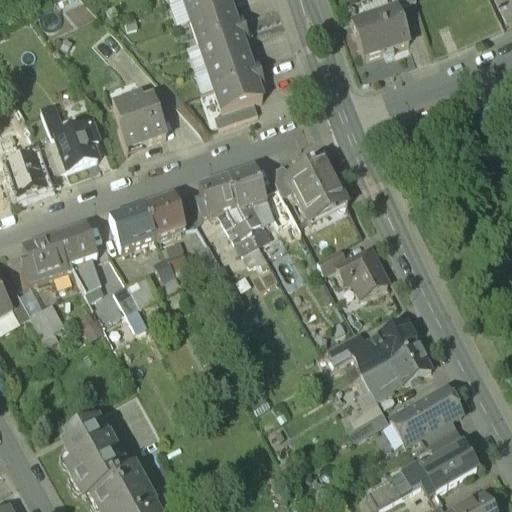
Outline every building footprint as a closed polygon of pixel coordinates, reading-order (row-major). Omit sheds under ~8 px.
[(231,0),(199,0),(182,6),(189,29),(230,15),(226,2),(232,0),(231,0)] [(409,0),(393,0),(401,13),(414,8),(409,0)] [(511,0),(500,0),(507,16),(511,13),(511,0)] [(397,14),(351,30),(363,67),(384,59),(383,57),(409,49),(397,14)] [(230,15),(189,29),(197,52),(244,36),(241,26),(234,28),(230,15)] [(244,36),(197,52),(205,74),(246,61),(241,48),(247,46),(244,36)] [(246,61),(205,74),(212,97),(259,81),(256,71),(250,73),(246,61)] [(259,81),(212,97),(220,120),(253,110),(261,107),(257,93),(263,91),(259,81)] [(152,105),(143,108),(141,102),(112,111),(120,135),(117,136),(124,155),(140,150),(140,152),(165,143),(152,105)] [(220,120),(213,123),(217,134),(257,121),(253,110),(220,120)] [(90,132),(54,145),(65,177),(96,167),(90,151),(96,149),(90,132)] [(18,164),(9,140),(0,142),(0,153),(6,173),(18,169),(18,164)] [(18,169),(6,173),(17,204),(44,195),(33,164),(18,169)] [(321,164),(285,184),(293,200),(308,229),(344,209),(321,164)] [(253,176),(225,185),(236,215),(237,219),(265,210),(253,176)] [(281,177),(270,183),(282,206),(293,200),(285,184),(281,177)] [(225,185),(197,194),(208,225),(236,215),(225,185)] [(173,203),(142,213),(154,248),(184,237),(173,203)] [(295,230),(285,212),(273,218),(283,237),(295,230)] [(142,213),(108,225),(120,259),(154,248),(142,213)] [(85,232),(55,243),(65,274),(68,273),(83,301),(97,294),(90,282),(86,284),(78,270),(96,264),(85,232)] [(55,243),(21,254),(26,270),(19,272),(27,294),(55,285),(53,279),(66,275),(65,274),(55,243)] [(339,256),(316,270),(322,282),(335,275),(335,274),(345,268),(339,256)] [(181,260),(164,265),(170,276),(185,271),(181,260)] [(345,268),(335,274),(335,275),(344,291),(351,288),(360,305),(386,291),(370,260),(358,266),(356,263),(345,268)] [(125,320),(161,307),(153,282),(117,295),(125,320)] [(97,294),(83,301),(91,316),(106,308),(97,294)] [(29,325),(13,296),(2,302),(11,318),(10,319),(17,332),(29,325)] [(0,298),(0,324),(10,319),(11,318),(2,302),(0,298)] [(96,317),(82,323),(91,346),(105,340),(96,317)] [(363,351),(348,359),(351,364),(361,382),(387,368),(418,353),(418,352),(405,329),(363,351)] [(357,339),(325,357),(334,373),(351,364),(348,359),(363,351),(357,339)] [(361,382),(360,383),(368,397),(372,395),(378,406),(391,399),(390,397),(430,376),(418,353),(387,368),(361,382)] [(444,395),(389,426),(403,452),(459,420),(444,395)] [(373,407),(347,422),(353,434),(380,419),(373,407)] [(133,472),(127,475),(109,442),(107,443),(97,426),(79,436),(83,442),(64,452),(73,468),(66,472),(82,501),(89,498),(96,511),(151,511),(149,508),(152,506),(133,472)] [(458,443),(414,468),(432,500),(476,475),(458,443)] [(391,471),(373,480),(377,486),(394,477),(391,471)] [(393,487),(373,497),(381,511),(387,511),(403,504),(393,487)] [(488,511),(481,500),(459,511),(488,511)]
